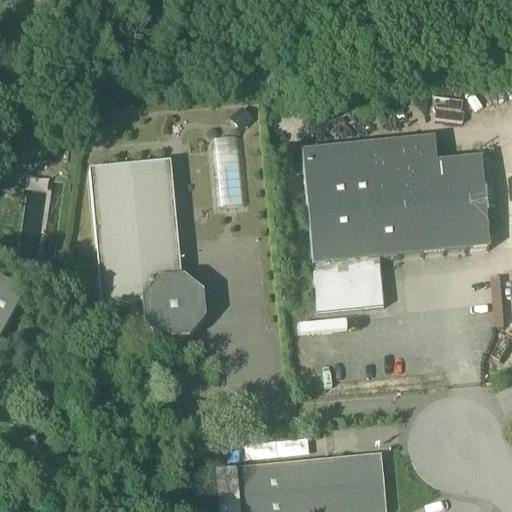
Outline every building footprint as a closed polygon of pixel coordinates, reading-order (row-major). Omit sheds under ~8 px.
[(446,99),(445,120),(473,121),(474,100),(446,99)] [(300,156),(311,270),(377,264),(487,254),(479,163),(435,167),(433,143),(300,156)] [(100,310),(140,307),(140,304),(156,285),(179,282),(168,166),(87,174),(100,310)] [(382,312),(377,264),(311,270),(315,318),(382,312)] [(500,280),(490,281),(492,329),(503,329),(500,280)] [(181,282),(179,282),(156,285),(140,304),(140,307),(142,329),(161,346),(187,343),(203,324),(201,298),(181,282)] [(0,289),(0,338),(20,301),(0,289)] [(235,473),(238,511),(384,511),(379,460),(342,463),(337,458),(332,464),(235,473)] [(217,511),(238,511),(235,473),(215,475),(217,511)]
